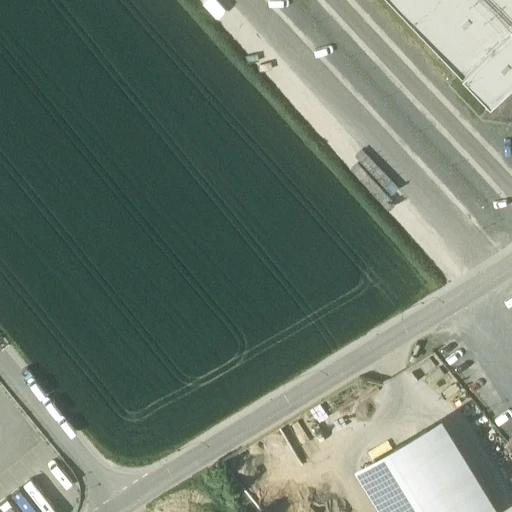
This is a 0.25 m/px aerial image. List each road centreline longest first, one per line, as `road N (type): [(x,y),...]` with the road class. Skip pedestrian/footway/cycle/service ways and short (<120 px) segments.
road 1 (tertiary): [(118,501),(511,262)]
road 2 (unknown): [(365,0),(511,162)]
